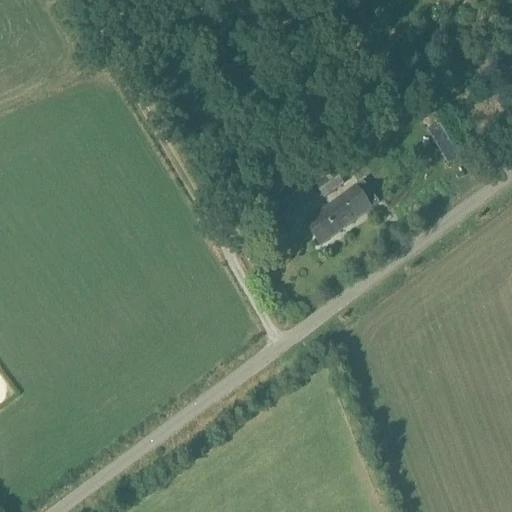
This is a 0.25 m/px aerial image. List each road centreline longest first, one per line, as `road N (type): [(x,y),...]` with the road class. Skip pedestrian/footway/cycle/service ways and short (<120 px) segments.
road 1 (unclassified): [(59,511),(511,171)]
road 2 (track): [(88,0),(279,343)]
